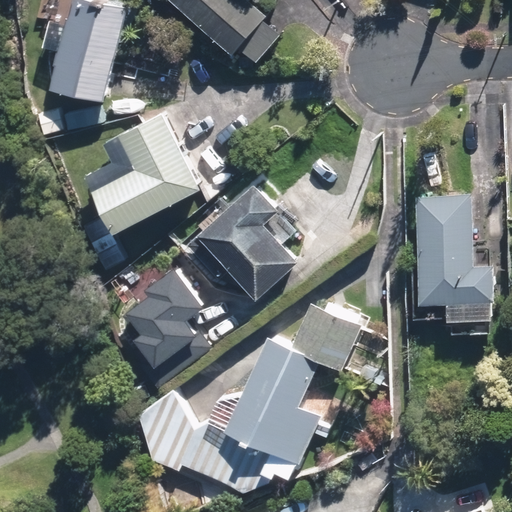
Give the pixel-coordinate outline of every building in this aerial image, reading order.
[(137,3),(122,0),(81,0),(65,83),(120,93),(137,3)] [(271,0),(184,0),(245,49),(249,44),(264,56),(287,28),(272,16),(280,7),(271,0)] [(180,103),(120,132),(129,150),(106,162),(133,220),(216,177),(180,103)] [(268,176),(198,237),(229,272),(244,259),(271,289),(311,254),(277,215),(292,203),(268,176)] [(481,184),(429,185),(431,244),(420,244),(422,298),(422,313),(459,312),(460,328),(501,326),(500,311),(502,311),(502,295),(505,295),(504,257),(495,257),(495,243),(483,244),(481,184)] [(111,211),(91,221),(114,267),(133,257),(111,211)] [(166,284),(132,310),(147,330),(140,335),(145,340),(141,343),(149,354),(146,357),(164,381),(226,335),(205,307),(219,296),(190,257),(161,278),(166,284)] [(334,301),(321,295),(303,337),(280,327),(254,387),(230,391),(219,413),(311,452),(331,407),(310,398),(329,355),(351,364),(371,317),(366,315),(369,310),(336,296),(334,301)]
